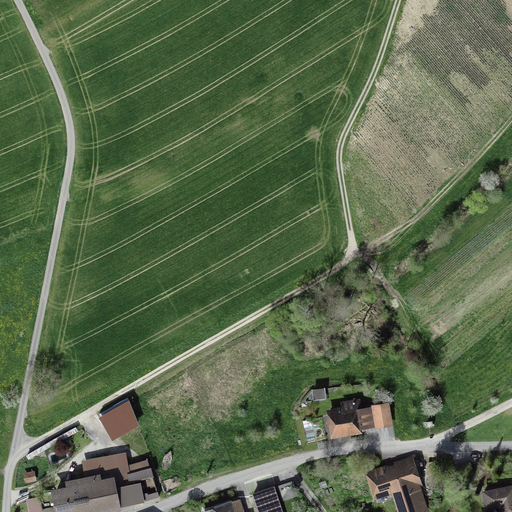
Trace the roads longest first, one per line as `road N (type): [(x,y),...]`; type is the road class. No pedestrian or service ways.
road 1 (track): [(397,0),(338,152),(347,259),(12,454)]
road 2 (unclassified): [(17,0),(56,80),(71,146),(6,511)]
road 3 (residential): [(420,443),(309,456),(141,511)]
road 4 (track): [(377,271),(511,144)]
road 5 (track): [(350,255),(377,271),(432,356)]
